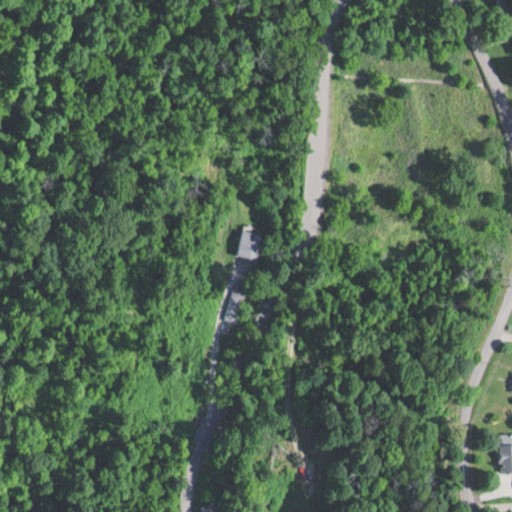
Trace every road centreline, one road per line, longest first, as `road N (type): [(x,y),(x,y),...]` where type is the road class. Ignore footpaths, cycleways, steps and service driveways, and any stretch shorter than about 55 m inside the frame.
road 1 (residential): [(187,511),(203,438),(308,220),(323,65),(341,0)]
road 2 (residential): [(474,511),(468,432),(481,352),(511,274),(506,93),(461,0)]
